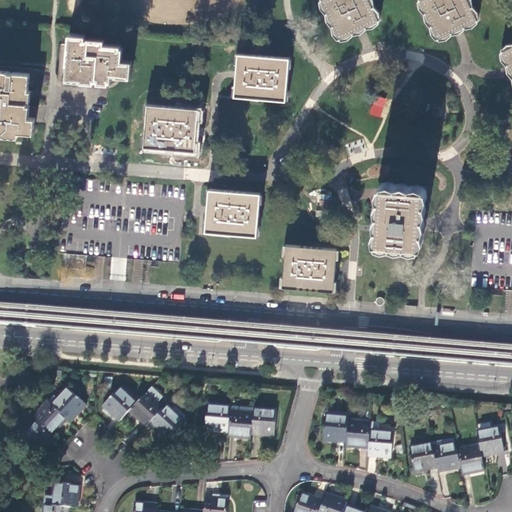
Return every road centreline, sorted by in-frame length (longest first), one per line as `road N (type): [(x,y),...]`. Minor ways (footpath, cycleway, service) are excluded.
road 1 (residential): [(269,178),(325,81),(362,58),(401,51),(451,71),(467,100),(468,133),(448,161)]
road 2 (tertiary): [(247,314),(0,294)]
road 3 (tertiary): [(0,333),(243,354)]
road 4 (residential): [(289,460),(135,475),(113,489),(103,511)]
road 5 (tertiary): [(338,362),(511,376)]
road 6 (residential): [(289,460),(452,511)]
road 7 (tertiary): [(511,337),(348,322)]
road 8 (residential): [(326,182),(341,188),(355,228),(348,322)]
road 9 (residential): [(36,163),(44,88),(97,93)]
road 10 (residential): [(448,161),(373,157),(326,182)]
